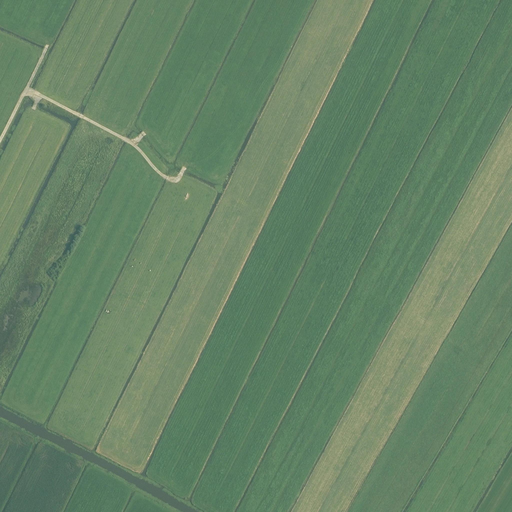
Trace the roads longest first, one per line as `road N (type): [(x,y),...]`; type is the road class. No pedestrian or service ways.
road 1 (track): [(27,88),(131,141),(166,178),(180,174)]
road 2 (track): [(0,144),(70,0)]
